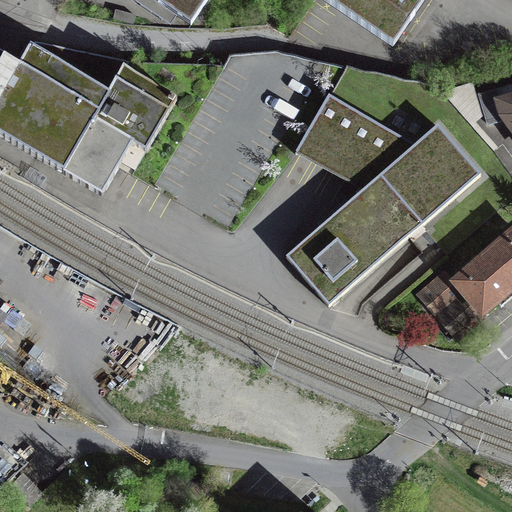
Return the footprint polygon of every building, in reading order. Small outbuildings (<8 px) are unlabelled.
[(207,0),(152,0),(191,26),(207,0)] [(323,0),(393,47),(424,0),(323,0)] [(135,16),(115,11),(113,19),(133,24),(135,16)] [(0,137),(102,196),(124,158),(138,166),(176,100),(125,70),(129,64),(35,44),(19,70),(0,58),(0,137)] [(451,91),(444,94),(464,117),(475,114),(468,85),(451,91)] [(488,125),(505,119),(511,129),(511,85),(479,96),(488,125)] [(416,144),(330,95),(297,153),(362,192),(287,257),(330,307),(482,175),(436,125),(416,144)] [(511,232),(453,284),(445,274),(419,296),(457,339),(511,291),(511,232)] [(138,376),(131,400),(161,408),(167,385),(138,376)] [(0,489),(15,477),(0,464),(0,489)]
